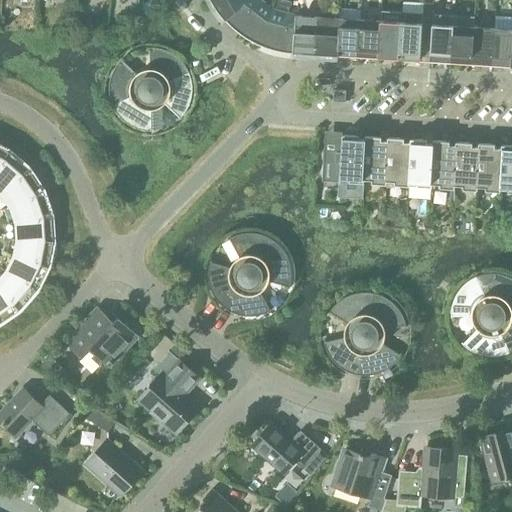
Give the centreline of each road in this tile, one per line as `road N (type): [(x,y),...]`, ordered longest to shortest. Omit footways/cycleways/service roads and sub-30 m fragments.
road 1 (residential): [(511,387),(462,404),(381,412),(263,378)]
road 2 (residential): [(262,114),(511,129)]
road 3 (residential): [(511,81),(267,65)]
road 4 (residential): [(117,257),(262,114)]
road 5 (residential): [(117,257),(63,152),(36,122),(0,102)]
road 6 (residential): [(263,378),(117,257)]
road 7 (residential): [(144,511),(263,378)]
road 8 (residential): [(0,371),(117,257)]
